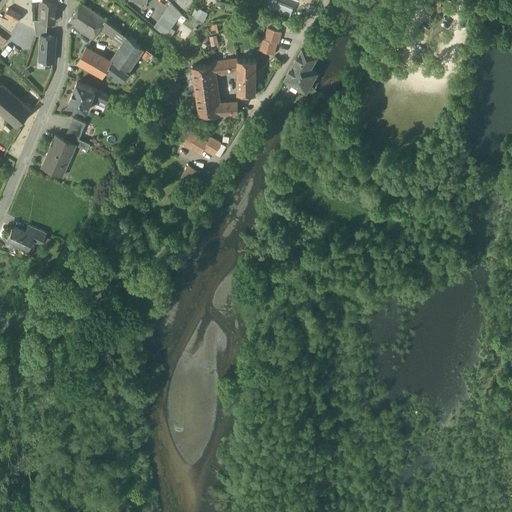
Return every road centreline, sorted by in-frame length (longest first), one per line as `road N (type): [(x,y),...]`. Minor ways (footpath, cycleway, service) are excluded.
road 1 (residential): [(324,0),(167,240),(110,288),(0,328)]
road 2 (residential): [(0,210),(61,70),(64,0)]
